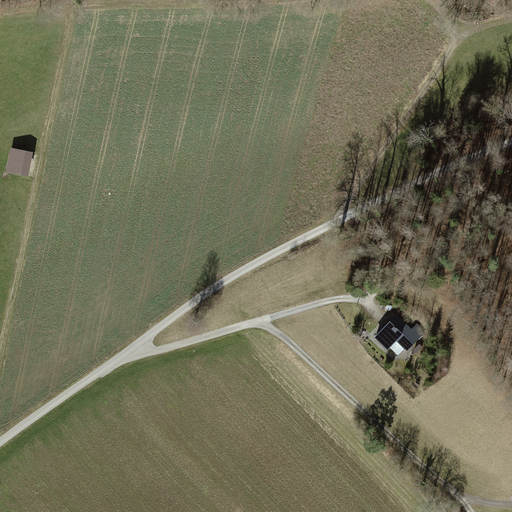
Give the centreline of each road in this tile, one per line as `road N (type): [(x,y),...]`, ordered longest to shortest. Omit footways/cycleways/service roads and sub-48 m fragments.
road 1 (unclassified): [(0,441),(236,275),(340,217),(511,141)]
road 2 (track): [(0,367),(72,21),(89,2),(242,0)]
road 3 (track): [(471,511),(259,320),(120,355)]
road 4 (track): [(398,0),(424,12),(451,46),(340,217)]
